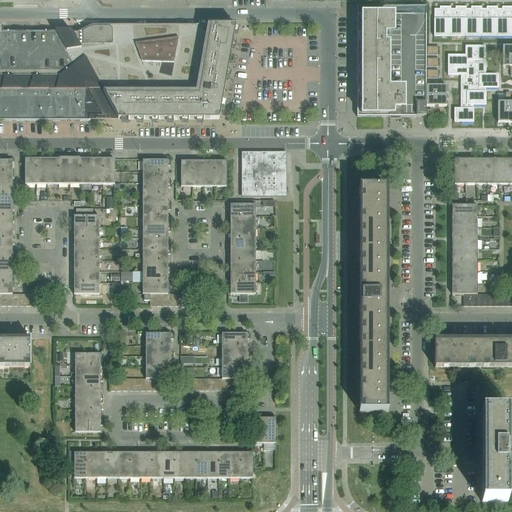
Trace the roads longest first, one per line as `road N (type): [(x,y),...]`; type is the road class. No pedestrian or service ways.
road 1 (residential): [(328,143),(328,14),(88,13)]
road 2 (tertiary): [(0,143),(328,143)]
road 3 (tertiary): [(313,319),(309,511)]
road 4 (tertiary): [(326,511),(329,319)]
road 5 (residential): [(417,319),(417,143)]
road 6 (residential): [(61,319),(217,319)]
road 7 (residential): [(195,400),(269,400),(269,319)]
road 8 (residential): [(195,400),(195,438),(116,438),(116,400)]
road 9 (residential): [(417,452),(417,319)]
road 10 (residential): [(216,255),(216,212),(181,212),(181,255)]
road 11 (residential): [(60,255),(60,212),(25,212),(25,255)]
